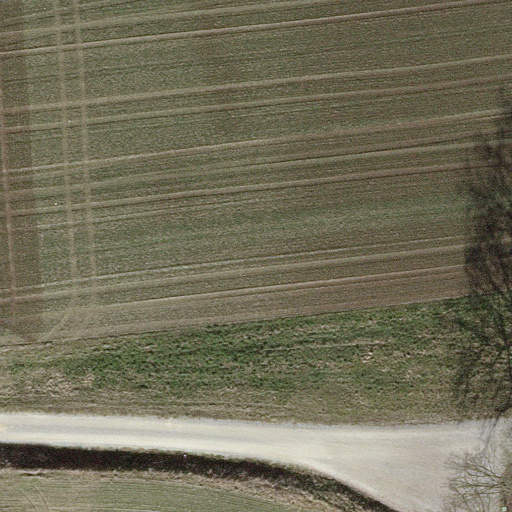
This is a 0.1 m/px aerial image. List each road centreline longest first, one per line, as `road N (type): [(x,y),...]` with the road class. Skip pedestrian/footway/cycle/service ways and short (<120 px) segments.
road 1 (track): [(0,433),(317,440),(511,432)]
road 2 (track): [(317,440),(447,511)]
